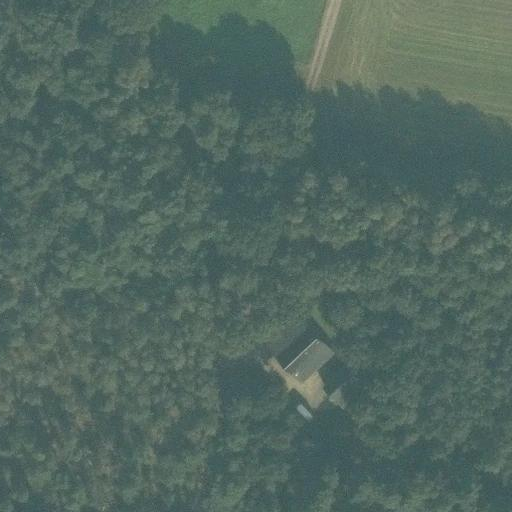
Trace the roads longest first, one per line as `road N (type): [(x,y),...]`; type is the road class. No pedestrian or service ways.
road 1 (track): [(0,316),(280,202)]
road 2 (track): [(280,202),(339,0)]
